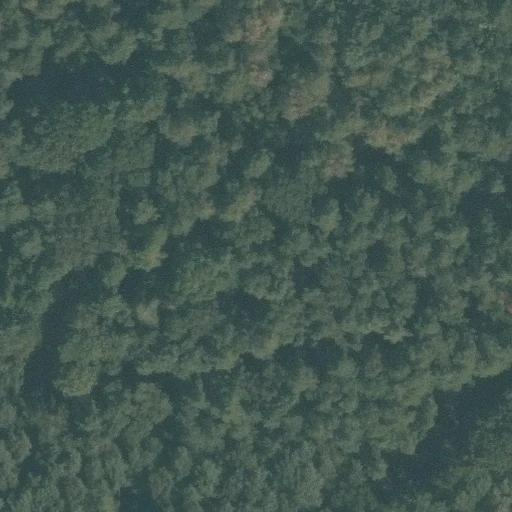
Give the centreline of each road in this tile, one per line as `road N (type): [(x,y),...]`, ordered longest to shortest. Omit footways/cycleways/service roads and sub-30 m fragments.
road 1 (track): [(21,390),(136,354),(385,308),(511,304)]
road 2 (track): [(0,379),(124,209),(219,0)]
road 3 (unknown): [(321,511),(511,361)]
road 4 (unclassified): [(381,511),(511,395)]
